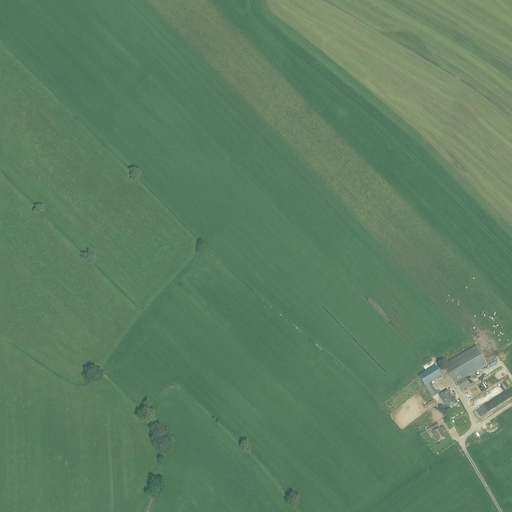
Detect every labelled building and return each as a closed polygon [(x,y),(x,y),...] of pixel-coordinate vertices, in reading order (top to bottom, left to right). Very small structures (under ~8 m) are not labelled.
[(476,346),(443,365),(454,383),(455,383),(460,391),(471,386),(466,377),(487,365),(476,346)] [(419,376),(432,397),(437,394),(430,383),(442,376),(435,366),(419,376)] [(501,406),(511,398),(511,388),(496,399),(501,406)] [(448,409),(458,404),(455,399),(457,398),(456,396),(453,398),(448,390),(439,395),(445,405),(445,404),(448,409)] [(426,404),(429,409),(436,405),(433,401),(426,404)] [(437,423),(430,427),(431,430),(432,430),(433,432),(432,432),(437,442),(445,438),(440,429),(436,431),(435,429),(439,427),(437,423)]
